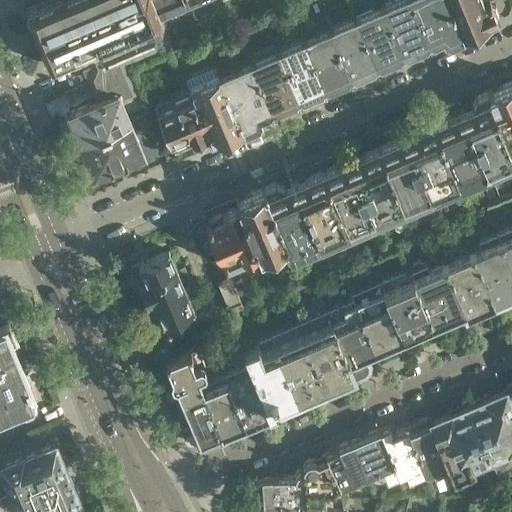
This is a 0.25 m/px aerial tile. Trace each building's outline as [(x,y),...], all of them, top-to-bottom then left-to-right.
[(117,59),(169,37),(159,13),(153,0),(45,0),(26,8),(28,12),(27,13),(26,17),(30,25),(33,27),(34,27),(35,31),(35,32),(39,43),(41,43),(42,47),(42,48),(41,52),(44,59),(48,62),(49,62),(50,66),(87,50),(93,64),(82,68),(87,82),(89,81),(97,99),(85,104),(85,105),(69,112),(73,119),(71,123),(74,130),(77,131),(81,139),(128,119),(121,101),(141,93),(136,83),(128,86),(117,59)] [(189,0),(188,0),(153,0),(159,13),(189,0)] [(429,41),(412,0),(398,0),(383,6),(403,52),(429,41)] [(464,35),(449,0),(412,0),(429,41),(442,35),(443,39),(449,42),(451,41),(451,40),(464,35)] [(488,0),(485,2),(484,0),(449,0),(464,35),(499,19),(497,15),(499,13),(496,6),(493,6),(490,0),(488,0)] [(403,52),(383,6),(357,17),(376,63),(403,52)] [(376,63),(357,17),(330,29),(350,74),(376,63)] [(350,74),(330,29),(305,40),(324,85),(350,74)] [(324,85),(305,40),(278,51),(297,97),(324,85)] [(297,97),(278,51),(253,62),(272,107),(297,97)] [(272,107),(253,62),(217,77),(240,131),(258,123),(260,118),(258,113),(272,107)] [(240,131),(217,77),(213,68),(197,75),(201,83),(187,89),(207,136),(210,143),(240,131)] [(511,143),(511,80),(488,90),(511,144),(511,143)] [(207,136),(187,89),(159,101),(160,104),(157,105),(159,110),(156,112),(170,144),(172,143),(175,150),(207,136)] [(511,146),(511,144),(488,90),(479,94),(477,95),(477,96),(475,102),(474,103),(475,105),(463,111),(485,163),(511,151),(511,146)] [(153,121),(149,111),(139,115),(143,125),(153,121)] [(485,163),(463,111),(436,122),(459,174),(485,163)] [(142,150),(129,119),(128,119),(81,139),(89,158),(87,162),(90,168),(94,170),(142,150)] [(459,174),(436,122),(408,134),(430,187),(459,174)] [(430,187),(408,134),(380,146),(402,199),(430,187)] [(402,199),(380,146),(351,158),(374,211),(402,199)] [(374,211),(351,158),(323,170),(346,223),(374,211)] [(346,223),(323,170),(296,181),(318,235),(346,223)] [(318,235),(296,181),(285,186),(284,184),(283,184),(276,181),(276,180),(264,185),(286,238),(290,247),(318,235)] [(286,238),(264,185),(234,198),(237,206),(238,205),(257,251),(286,238)] [(257,251),(238,205),(237,206),(208,219),(209,222),(207,222),(225,264),(257,251)] [(511,224),(497,231),(511,266),(511,224)] [(511,291),(511,266),(497,231),(477,240),(480,246),(472,249),(494,299),(511,291)] [(184,286),(192,283),(184,265),(177,268),(168,248),(150,256),(150,257),(131,266),(149,309),(156,306),(162,322),(194,309),(184,286)] [(494,300),(494,299),(472,249),(444,261),(466,311),(476,307),(477,308),(477,309),(479,311),(480,311),(482,312),(483,313),(485,313),(487,313),(489,312),(491,311),(492,310),(493,309),(493,308),(494,307),(494,305),(494,304),(494,302),(494,301),(494,300)] [(466,311),(444,261),(432,266),(430,261),(424,263),(423,261),(422,260),(420,260),(418,260),(417,260),(415,261),(415,262),(414,263),(414,264),(414,266),(414,267),(412,268),(437,324),(466,311)] [(437,324),(412,268),(412,267),(382,280),(407,337),(437,324)] [(407,337),(382,280),(352,292),(355,297),(377,350),(407,337)] [(377,350),(355,297),(296,322),(321,382),(363,363),(367,359),(367,354),(377,350)] [(321,382),(296,322),(272,332),(297,392),(321,382)] [(0,368),(19,361),(11,340),(15,338),(9,323),(0,326),(0,368)] [(297,392),(272,332),(243,345),(250,360),(271,410),(292,401),(296,398),(297,392)] [(203,371),(200,363),(205,361),(198,344),(165,358),(182,398),(205,388),(202,381),(199,373),(203,371)] [(271,410),(250,360),(226,371),(247,419),(270,410),(270,411),(271,410)] [(35,403),(28,386),(30,386),(19,361),(0,368),(0,417),(16,411),(20,415),(26,417),(31,415),(34,410),(33,404),(35,403)] [(247,419),(226,371),(202,381),(205,388),(223,429),(247,419)] [(511,382),(503,387),(504,389),(505,389),(511,406),(511,382)] [(223,429),(205,388),(182,398),(192,422),(189,424),(188,425),(186,426),(185,428),(184,430),(184,432),(184,434),(184,435),(184,436),(185,437),(186,438),(187,438),(188,439),(190,440),(192,440),(195,440),(196,440),(223,429)] [(511,447),(511,406),(505,389),(504,389),(469,404),(484,439),(489,437),(492,442),(487,444),(498,471),(504,464),(500,453),(511,447)] [(469,404),(432,420),(450,464),(454,473),(483,460),(488,471),(498,471),(487,444),(481,447),(479,442),(484,439),(469,404)] [(450,464),(432,420),(430,415),(407,425),(426,469),(427,472),(435,469),(436,471),(450,464)] [(426,469),(407,425),(394,430),(391,430),(388,424),(381,427),(398,467),(401,474),(411,470),(413,475),(426,469)] [(398,467),(381,427),(352,439),(367,475),(381,469),(383,473),(398,467)] [(367,475),(352,439),(328,450),(343,486),(367,475)] [(76,483),(75,480),(74,477),(69,479),(65,469),(70,467),(67,461),(62,463),(54,444),(54,443),(52,444),(49,445),(23,456),(22,454),(2,463),(20,507),(24,506),(22,511),(72,511),(73,511),(72,509),(78,507),(80,506),(79,503),(71,485),(76,483)] [(343,486),(328,450),(321,453),(323,458),(318,460),(318,459),(317,459),(313,458),(311,458),(309,458),(308,458),(307,459),(306,460),(305,461),(304,463),(303,464),(303,465),(303,467),(304,499),(327,498),(327,489),(334,488),(336,488),(340,487),(343,486)] [(304,499),(303,467),(301,467),(300,467),(298,468),(297,469),(296,471),(295,472),(295,473),(295,475),(270,476),(267,476),(263,477),(260,479),(259,479),(257,481),(257,482),(256,482),(256,484),(255,485),(256,486),(256,487),(256,488),(258,489),(260,491),(261,492),(263,493),(263,502),(304,499)] [(343,511),(344,509),(341,507),(338,507),(336,507),(328,507),(327,498),(304,499),(304,502),(304,511),(343,511)] [(304,511),(304,502),(304,499),(263,502),(263,511),(261,511),(304,511)]
